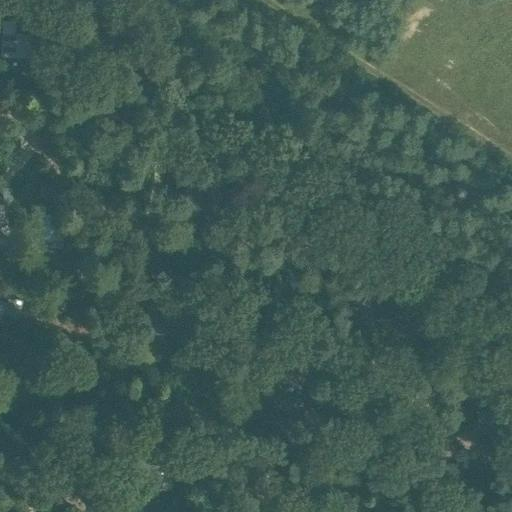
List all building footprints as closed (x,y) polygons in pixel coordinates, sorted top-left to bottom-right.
[(2,29),(0,57),(36,59),(38,37),(13,36),(14,23),(3,22),(2,29)] [(99,102),(93,124),(128,133),(134,112),(110,105),(113,93),(103,90),(99,102)] [(182,195),(177,203),(193,212),(198,205),(209,211),(226,183),(211,174),(215,167),(203,160),(182,195)] [(11,188),(2,189),(3,200),(12,199),(11,188)] [(62,247),(62,215),(44,214),(43,207),(31,207),(30,247),(62,247)] [(288,225),(276,247),(306,263),(318,241),(288,225)] [(406,299),(387,289),(390,281),(378,275),(363,304),(395,320),(406,299)] [(162,293),(149,292),(145,333),(175,336),(178,303),(162,302),(162,293)] [(0,318),(1,314),(16,318),(21,300),(6,296),(4,302),(0,300),(0,318)] [(480,342),(466,341),(460,382),(490,385),(493,354),(479,353),(480,342)] [(312,357),(283,346),(270,376),(298,389),(312,357)] [(6,393),(35,392),(34,358),(22,359),(22,365),(5,366),(6,393)] [(405,429),(390,425),(392,416),(379,414),(369,453),(396,460),(405,429)] [(179,459),(140,448),(131,479),(144,483),(146,477),(172,484),(179,459)] [(313,511),(314,511),(283,501),(278,511),(313,511)]
